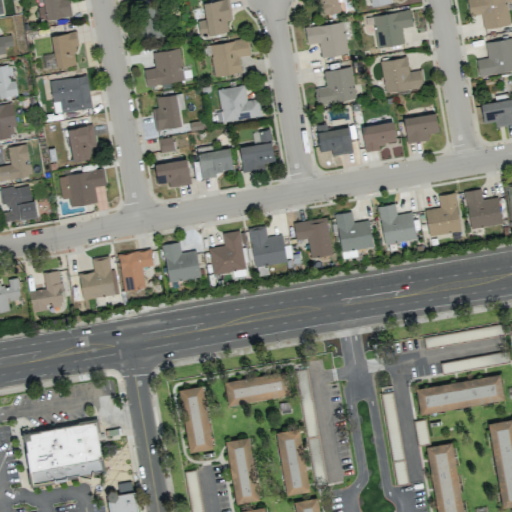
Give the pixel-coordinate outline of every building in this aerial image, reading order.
[(42,0),(45,19),(69,16),(66,0),(42,0)] [(227,31),(226,20),(230,19),(227,0),(215,0),(202,2),(205,19),(196,20),(199,36),(227,31)] [(339,12),(336,0),(315,0),(318,15),(339,12)] [(483,28),(509,24),(506,1),(509,0),(466,0),(469,15),(480,13),(483,28)] [(158,3),(136,4),(138,36),(160,35),(158,3)] [(403,43),(401,28),(412,26),(409,9),(371,15),(377,47),(403,43)] [(306,44),(319,43),(320,56),(346,54),(343,22),(304,26),(306,44)] [(77,64),(73,31),(50,35),(55,67),(77,64)] [(0,35),(0,54),(5,53),(5,49),(13,47),(10,34),(0,35)] [(214,76),(240,72),(237,56),(250,54),(247,38),(209,44),(214,76)] [(476,58),(477,75),(511,71),(511,38),(485,41),(486,57),(476,58)] [(184,79),(178,47),(151,52),(154,67),(142,69),(145,86),(184,79)] [(384,93),(423,86),(420,69),(408,71),(405,56),(379,60),(384,93)] [(0,65),(0,97),(17,95),(14,77),(12,77),(10,63),(0,65)] [(323,70),(325,86),(314,87),(317,103),(355,98),(350,66),(323,70)] [(49,79),(53,112),(90,108),(86,75),(49,79)] [(217,88),(221,121),(260,117),(258,98),(245,99),(243,85),(217,88)] [(178,109),(183,108),(181,93),(155,96),(156,107),(151,107),(154,129),(180,126),(178,109)] [(511,98),(480,102),(482,123),(494,121),(494,126),(511,124),(511,98)] [(0,137),(16,135),(10,102),(0,104),(0,137)] [(427,134),(438,132),(434,111),(402,117),(407,142),(428,139),(427,134)] [(361,124),(364,151),(379,149),(378,143),(395,141),(393,121),(361,124)] [(348,126),(326,129),(325,123),(315,124),(319,151),(330,149),(331,155),(352,151),(348,126)] [(91,157),(89,147),(95,146),(91,124),(66,128),(71,161),(91,157)] [(274,161),(268,129),(256,131),(258,142),(238,146),(243,171),(263,167),(263,163),(274,161)] [(158,138),(160,151),(173,150),(172,136),(158,138)] [(201,176),(233,170),(228,147),(196,152),(201,176)] [(156,183),(166,182),(167,187),(189,183),(186,158),(153,163),(156,183)] [(95,202),(93,186),(104,184),(103,169),(58,174),(60,198),(68,197),(69,205),(95,202)] [(0,187),(2,220),(33,218),(31,186),(0,187)] [(469,228),(501,224),(497,196),(481,198),(480,188),(464,190),(469,228)] [(428,235),(460,230),(454,192),(437,194),(439,207),(424,209),(428,235)] [(411,211),(395,214),(394,203),(377,205),(383,243),(415,238),(411,211)] [(334,213),(340,251),(372,246),(368,219),(353,222),(351,210),(334,213)] [(309,256),(330,254),(326,217),(293,221),(295,239),(307,238),(309,256)] [(281,234),(266,236),(264,225),(248,227),(253,266),(285,262),(281,234)] [(208,247),(212,274),(246,268),(240,230),(221,232),(223,245),(208,247)] [(195,249),(180,252),(178,241),(161,244),(167,282),(199,276),(195,249)] [(118,252),(121,289),(143,287),(142,266),(151,265),(150,250),(118,252)] [(78,273),(82,299),(118,293),(114,269),(110,269),(108,255),(91,257),(93,271),(78,273)] [(29,290),(32,311),(46,309),(45,306),(62,304),(57,270),(42,272),(44,288),(29,290)] [(0,282),(0,310),(8,309),(7,300),(19,298),(16,277),(7,278),(7,282),(0,282)] [(223,380),(285,369),(289,393),(226,404),(223,380)] [(415,388),(500,373),(505,402),(420,417),(415,388)] [(177,389),(200,385),(211,447),(188,451),(177,389)] [(28,470),(23,439),(22,439),(21,431),(28,430),(28,431),(77,422),(76,420),(96,417),(99,430),(96,431),(100,457),(28,470)] [(488,422),(511,418),(511,507),(503,509),(488,422)] [(274,433),(297,428),(308,490),(286,494),(274,433)] [(225,440),(247,436),(259,500),(237,504),(225,440)] [(437,511),(426,446),(451,441),(463,511),(437,511)] [(28,470),(100,457),(102,457),(103,465),(101,469),(91,470),(90,477),(78,476),(65,478),(53,481),(53,482),(29,486),(26,471),(28,470)] [(133,490),(136,511),(108,511),(106,499),(107,497),(104,493),(108,489),(114,489),(116,493),(133,490)] [(296,511),(295,503),(316,499),(318,511),(296,511)]
